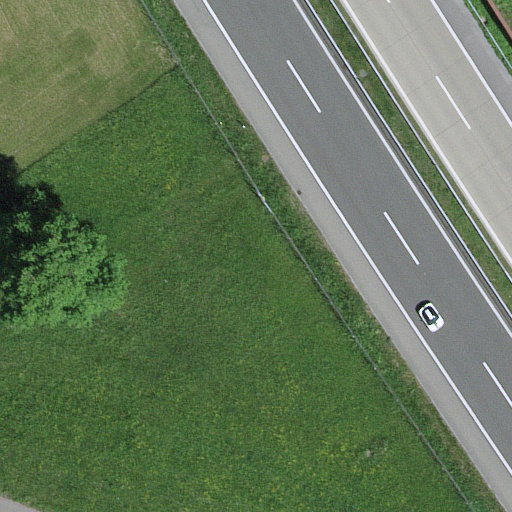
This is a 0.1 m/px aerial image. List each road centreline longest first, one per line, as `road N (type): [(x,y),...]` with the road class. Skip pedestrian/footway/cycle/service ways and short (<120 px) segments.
road 1 (motorway): [(254,0),(511,401)]
road 2 (motorway): [(511,196),(387,0)]
